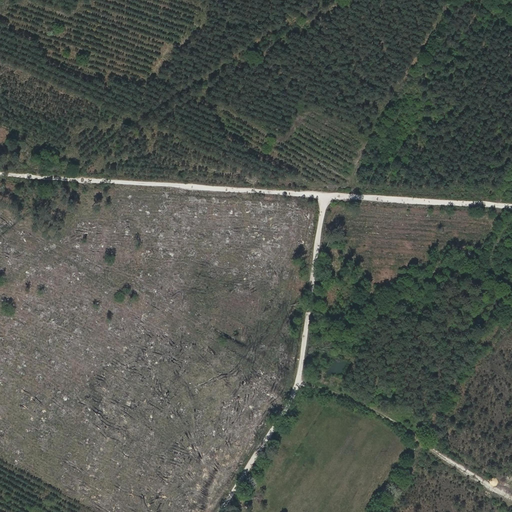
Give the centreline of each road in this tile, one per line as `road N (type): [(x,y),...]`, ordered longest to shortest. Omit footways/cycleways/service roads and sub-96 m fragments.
road 1 (track): [(511,206),(0,174)]
road 2 (track): [(324,195),(298,384),(220,511)]
road 3 (track): [(298,384),(356,401),(511,497)]
road 4 (track): [(511,334),(492,348),(449,436),(474,465),(511,480)]
